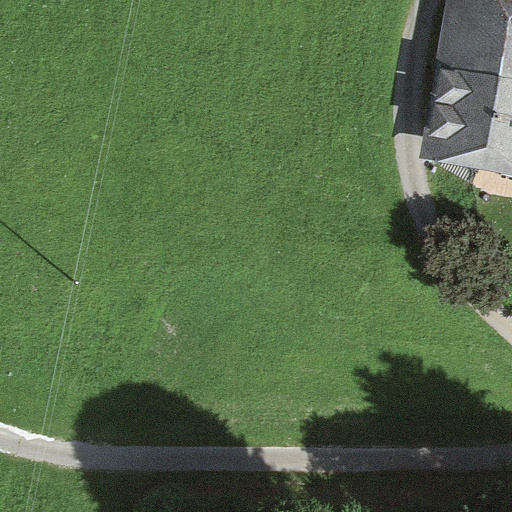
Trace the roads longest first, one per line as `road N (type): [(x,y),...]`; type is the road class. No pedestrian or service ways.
road 1 (track): [(511,471),(142,465),(0,437)]
road 2 (track): [(427,25),(411,145),(424,216),(471,284),(511,314)]
